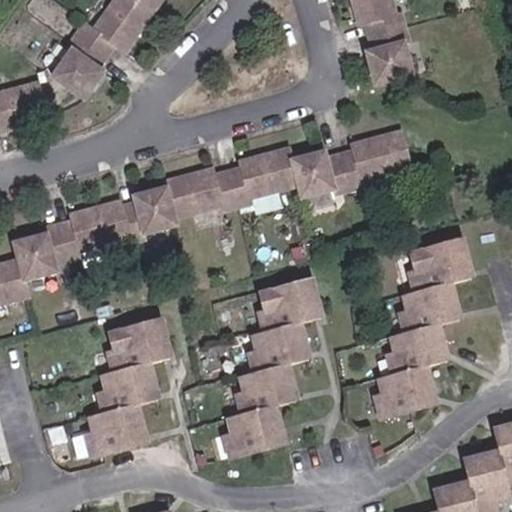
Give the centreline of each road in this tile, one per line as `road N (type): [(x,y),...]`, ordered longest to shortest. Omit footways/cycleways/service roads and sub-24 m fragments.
road 1 (residential): [(306,0),(332,75),(317,97),(141,140)]
road 2 (residential): [(141,140),(247,0)]
road 3 (residential): [(141,140),(0,187)]
